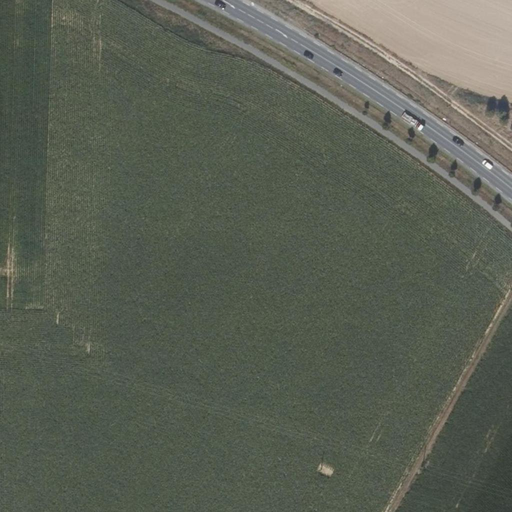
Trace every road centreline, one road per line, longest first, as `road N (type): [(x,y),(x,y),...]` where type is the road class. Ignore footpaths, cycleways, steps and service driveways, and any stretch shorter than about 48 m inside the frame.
road 1 (secondary): [(511,190),(418,119),(221,0)]
road 2 (track): [(288,0),(422,80),(511,150)]
road 3 (track): [(388,511),(511,294)]
